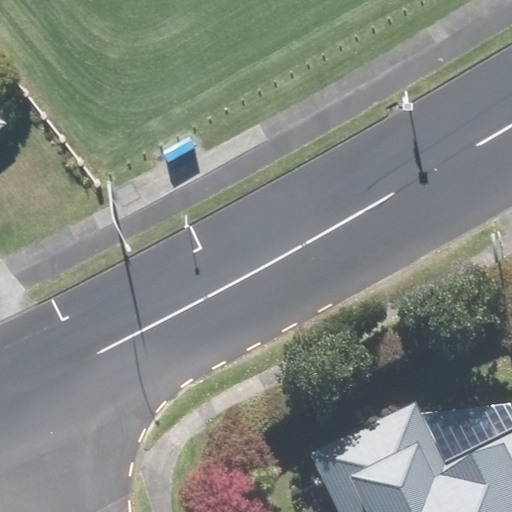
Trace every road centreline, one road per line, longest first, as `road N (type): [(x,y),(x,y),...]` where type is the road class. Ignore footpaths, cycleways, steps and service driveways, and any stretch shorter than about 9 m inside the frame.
road 1 (secondary): [(18,395),(511,116)]
road 2 (residential): [(18,395),(87,511)]
